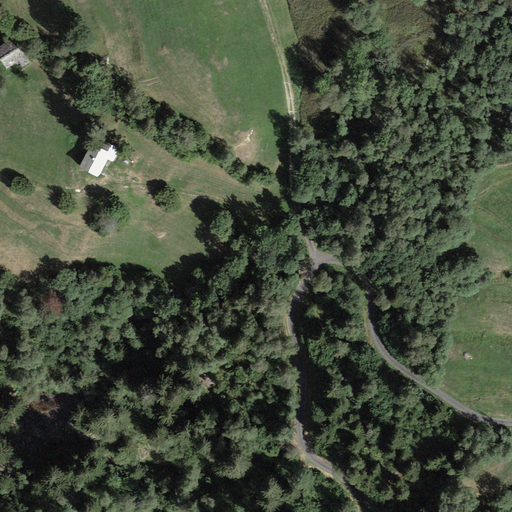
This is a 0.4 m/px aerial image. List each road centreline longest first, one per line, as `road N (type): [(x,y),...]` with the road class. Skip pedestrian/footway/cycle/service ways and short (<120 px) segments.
road 1 (unclassified): [(511,422),(466,409),(383,352),(364,273),(342,259),(305,261),(292,299),(306,448),(316,466),(361,495),(368,511)]
road 2 (track): [(317,255),(303,220),(286,211),(259,215),(200,194),(123,186)]
